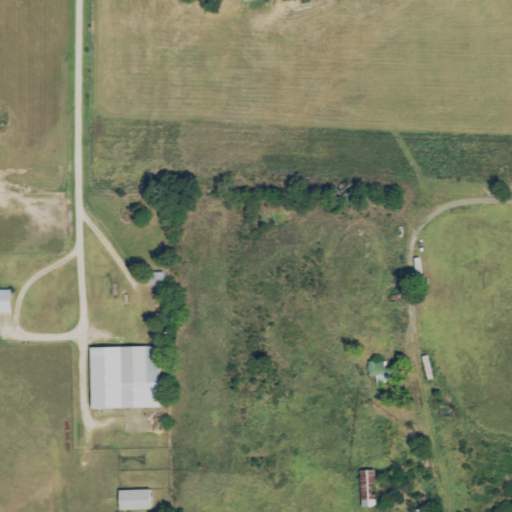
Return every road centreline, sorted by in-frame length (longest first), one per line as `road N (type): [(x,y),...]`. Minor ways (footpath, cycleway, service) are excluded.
road 1 (residential): [(77,0),(81,331)]
road 2 (residential): [(196,196),(511,201)]
road 3 (residential): [(424,200),(418,454)]
